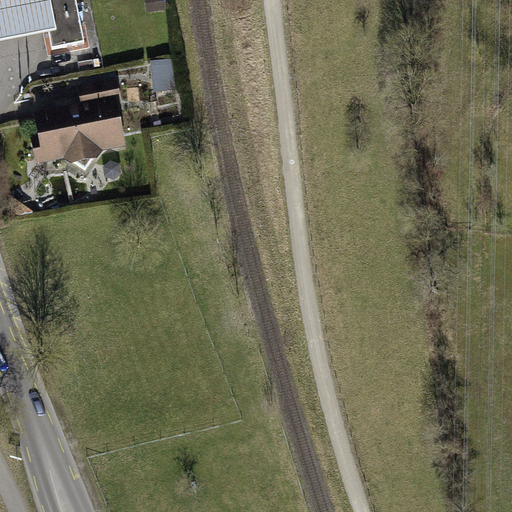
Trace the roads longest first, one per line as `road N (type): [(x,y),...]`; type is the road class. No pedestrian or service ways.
road 1 (track): [(274,0),(304,270),(321,361),(366,511)]
road 2 (secondary): [(0,330),(68,511)]
